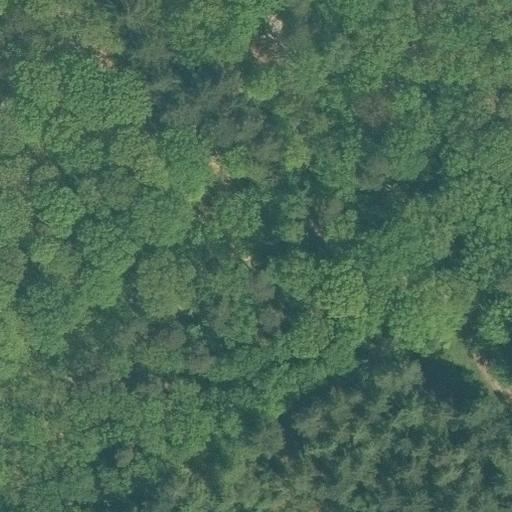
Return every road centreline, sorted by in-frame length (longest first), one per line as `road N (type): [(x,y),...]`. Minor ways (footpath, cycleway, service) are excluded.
road 1 (track): [(280,0),(322,226),(349,253),(424,288),(466,301),(511,299)]
road 2 (track): [(96,0),(91,26),(62,61),(0,115)]
